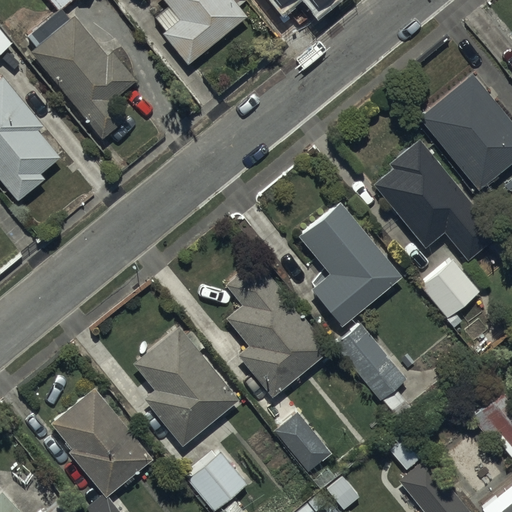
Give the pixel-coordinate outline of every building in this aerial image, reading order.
[(53,0),(54,1),(24,27),(33,38),(28,43),(100,126),(121,108),(106,91),(131,70),(106,42),(102,45),(70,9),(68,11),(60,1),(61,0),(53,0)] [(243,7),(236,0),(165,0),(153,10),(163,23),(161,25),(184,54),(243,7)] [(0,41),(9,34),(0,24),(0,41)] [(468,65),(415,107),(474,180),(511,150),(511,110),(507,115),(468,65)] [(38,116),(0,70),(0,174),(14,192),(42,170),(36,163),(56,147),(34,120),(38,116)] [(494,225),(415,129),(384,154),(388,159),(368,175),(420,239),(441,222),(463,250),(494,225)] [(398,266),(336,193),(295,227),(327,264),(307,280),(338,316),(398,266)] [(326,341),(252,249),(221,274),(238,294),(222,307),(245,336),(235,344),(269,386),(326,341)] [(476,283),(450,252),(416,280),(452,321),(459,315),(450,305),(476,283)] [(357,314),(330,336),(377,392),(378,391),(389,404),(401,393),(392,383),(405,372),(357,314)] [(233,389),(175,316),(128,354),(150,381),(140,389),(177,434),(233,389)] [(140,439),(89,378),(47,414),(69,440),(65,444),(100,487),(83,501),(92,511),(123,511),(103,487),(119,474),(125,480),(133,473),(128,467),(144,454),(135,443),(140,439)] [(511,397),(501,384),(469,409),(487,432),(492,428),(511,453),(511,397)] [(327,446),(293,404),(271,421),(305,463),(327,446)] [(243,477),(216,444),(184,470),(211,503),(243,477)] [(457,511),(467,504),(423,450),(394,474),(426,511),(457,511)] [(356,491),(338,470),(323,482),(341,504),(356,491)] [(486,510),(483,511),(511,511),(511,474),(479,501),(486,510)] [(20,511),(23,509),(0,485),(0,511),(20,511)] [(76,511),(58,492),(36,511),(76,511)] [(246,511),(231,493),(212,508),(215,511),(246,511)]
